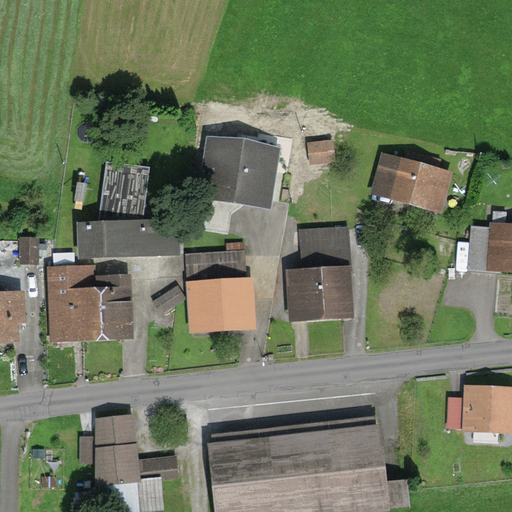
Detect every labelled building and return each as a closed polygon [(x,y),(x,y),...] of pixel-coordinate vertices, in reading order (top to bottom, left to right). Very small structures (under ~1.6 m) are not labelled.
[(318,147),(319,161),(332,159),(330,146),(318,147)] [(215,147),(208,191),(202,190),(196,228),(225,232),(231,195),(262,200),(269,156),(215,147)] [(384,159),(376,190),(429,205),(438,174),(436,173),(439,161),(407,152),(403,164),(384,159)] [(110,167),(102,225),(80,226),(82,256),(177,252),(176,223),(139,224),(146,172),(110,167)] [(472,228),(469,271),(499,273),(499,268),(511,269),(511,229),(505,229),(506,213),(493,212),(492,230),(472,228)] [(288,276),(291,318),(351,314),(345,231),(302,233),(304,275),(288,276)] [(21,239),(21,264),(37,264),(37,239),(21,239)] [(188,256),(192,328),(248,325),(244,253),(188,256)] [(108,295),(108,294),(107,279),(95,280),(95,266),(73,266),(73,273),(68,273),(67,256),(55,256),(55,273),(49,274),(51,337),(82,336),(80,296),(81,296),(108,295)] [(129,278),(107,279),(108,294),(108,295),(81,296),(80,296),(82,336),(131,334),(129,278)] [(177,286),(153,302),(161,315),(185,299),(177,286)] [(0,298),(0,339),(13,339),(12,319),(20,319),(19,297),(0,298)] [(449,399),(448,426),(511,429),(511,393),(466,392),(465,400),(449,399)] [(176,476),(174,463),(133,468),(128,421),(99,424),(98,485),(176,476)] [(353,511),(408,506),(405,482),(382,484),(376,430),(213,448),(219,511),(353,511)] [(80,437),(80,464),(95,464),(95,438),(80,437)]
